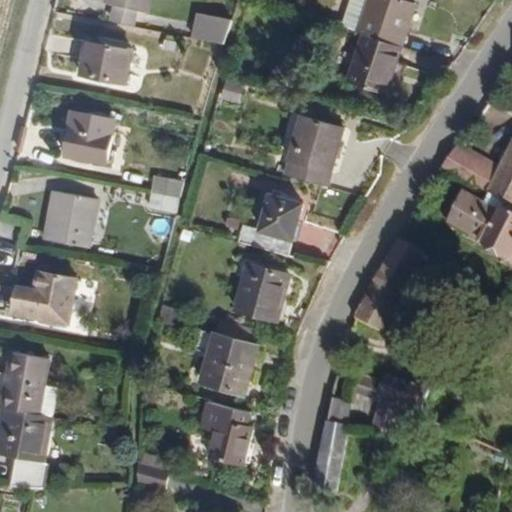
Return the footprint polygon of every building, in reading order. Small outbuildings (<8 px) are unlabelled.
[(152,12),(162,15),(165,0),(121,0),(120,5),(129,7),(152,12)] [(356,0),(351,22),(368,27),(374,29),(411,41),(421,0),(356,0)] [(125,25),(148,29),(152,12),(129,7),(125,25)] [(206,38),(237,43),(245,21),(211,14),(206,38)] [(361,81),(399,90),(411,41),(374,29),(361,81)] [(95,75),(139,84),(148,50),(103,41),(95,75)] [(304,159),(349,170),(360,126),(315,115),(312,125),(314,126),(304,159)] [(77,157),(117,167),(129,125),(87,116),(77,157)] [(485,188),(498,195),(511,173),(470,149),(453,175),(482,193),(485,188)] [(511,202),(511,172),(511,173),(498,195),(511,202)] [(163,196),(193,202),(196,188),(165,182),(163,196)] [(511,255),(511,217),(511,218),(468,193),(451,220),(511,255)] [(259,245),(305,256),(319,202),(287,194),(278,231),(263,227),(259,245)] [(55,242),(98,251),(108,204),(63,195),(55,242)] [(160,211),(188,216),(193,202),(163,196),(160,211)] [(424,318),(415,312),(442,260),(412,244),(382,296),(372,323),(412,343),(424,318)] [(252,308),(295,319),(306,275),(263,265),(252,308)] [(88,282),(48,275),(45,292),(28,289),(23,316),(40,319),(79,326),(88,282)] [(175,325),(178,310),(161,306),(157,320),(175,325)] [(217,383),(259,395),(273,346),(263,343),(266,327),(236,320),(233,334),(230,333),(217,383)] [(66,392),(54,389),(58,362),(20,355),(10,412),(61,421),(66,392)] [(391,406),(396,391),(374,380),(367,398),(390,409),(391,406)] [(391,406),(442,423),(448,399),(398,383),(396,391),(391,406)] [(330,490),(350,493),(364,426),(353,423),(357,404),(348,402),(330,490)] [(224,462),(259,470),(268,429),(262,428),(265,413),(223,403),(217,431),(229,434),(224,462)] [(60,470),(53,469),(61,421),(10,412),(2,459),(25,464),(21,493),(40,496),(54,496),(60,470)] [(384,447),(422,463),(437,427),(397,412),(384,447)]
